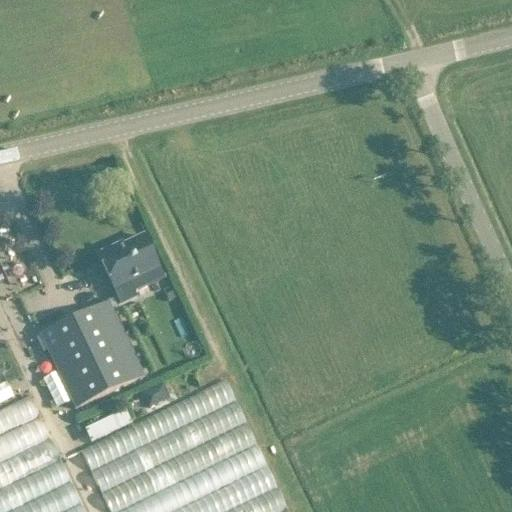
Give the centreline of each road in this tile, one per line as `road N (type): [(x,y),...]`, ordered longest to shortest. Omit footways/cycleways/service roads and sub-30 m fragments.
road 1 (tertiary): [(0,163),(414,69)]
road 2 (unclassified): [(511,309),(446,167),(414,69)]
